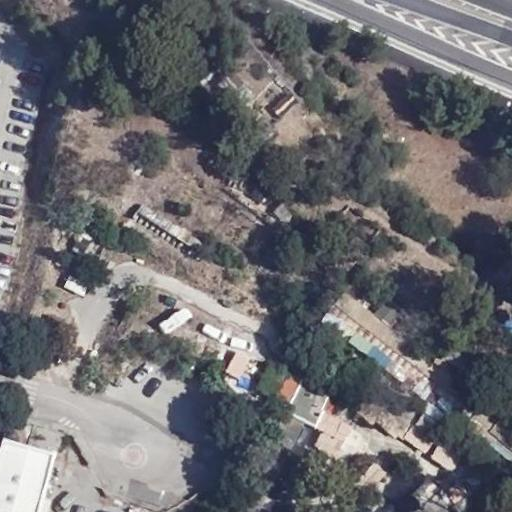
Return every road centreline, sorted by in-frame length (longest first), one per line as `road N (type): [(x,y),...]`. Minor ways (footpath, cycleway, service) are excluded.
road 1 (motorway): [(331,0),(511,77)]
road 2 (unclassified): [(0,388),(151,427)]
road 3 (motorway): [(388,0),(511,38)]
